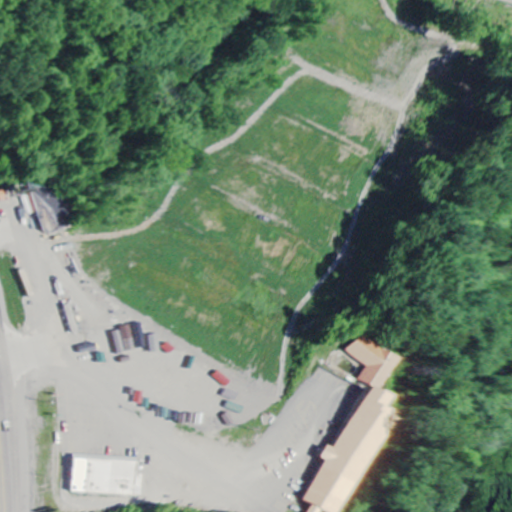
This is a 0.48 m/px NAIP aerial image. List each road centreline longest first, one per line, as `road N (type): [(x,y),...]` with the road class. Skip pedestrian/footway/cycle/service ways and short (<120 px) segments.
road 1 (residential): [(0,373),(46,375),(237,470),(267,511)]
road 2 (trunk): [(22,511),(22,432),(0,301)]
road 3 (trunk): [(0,373),(6,511)]
